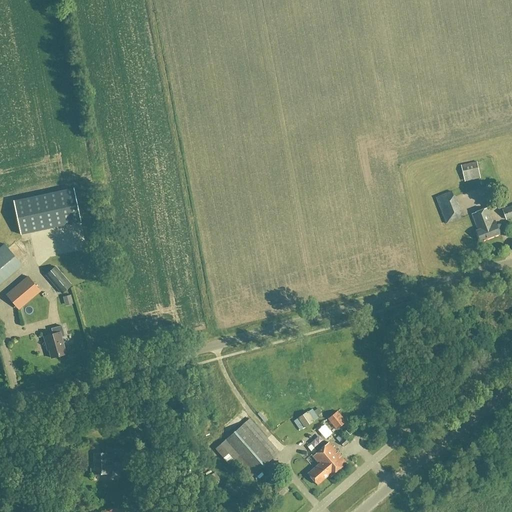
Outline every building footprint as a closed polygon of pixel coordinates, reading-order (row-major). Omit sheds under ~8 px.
[(477,162),(461,165),(463,176),(479,173),(477,162)] [(0,239),(79,222),(72,189),(0,204),(0,239)] [(462,213),(454,191),(435,198),(446,225),(462,219),(460,214),(462,213)] [(511,206),(502,210),(506,220),(511,217),(511,206)] [(500,234),(499,232),(501,231),(503,229),(501,226),(499,225),(497,226),(495,221),(493,222),(488,208),(472,214),(478,230),(476,231),(480,242),(500,234)] [(0,256),(0,285),(3,288),(26,266),(8,248),(0,256)] [(72,285),(56,266),(45,276),(62,295),(72,285)] [(28,278),(14,290),(24,302),(39,290),(28,278)] [(66,355),(61,337),(64,336),(62,326),(51,329),(53,334),(44,337),(47,347),(48,347),(51,359),(66,355)] [(293,422),(301,431),(319,418),(312,409),(308,412),(307,412),(293,422)] [(328,419),(333,427),(336,430),(340,427),(346,422),(338,411),(328,419)] [(130,435),(139,435),(140,421),(131,420),(130,435)] [(243,425),(226,440),(255,473),(273,458),(243,425)] [(308,435),(312,440),(320,434),(316,429),(308,435)] [(107,453),(94,454),(95,469),(91,469),(92,475),(108,475),(108,471),(121,471),(120,459),(120,453),(122,453),(122,443),(107,444),(107,453)] [(323,469),(329,476),(330,477),(346,463),(329,443),(318,452),(329,464),(323,469)] [(329,464),(318,452),(312,457),(319,464),(308,474),(318,486),(329,476),(323,469),(329,464)] [(264,479),(269,484),(277,476),(273,471),(264,479)] [(211,486),(220,480),(215,473),(206,478),(211,486)] [(278,500),(281,498),(289,491),(282,482),(271,492),(278,500)]
